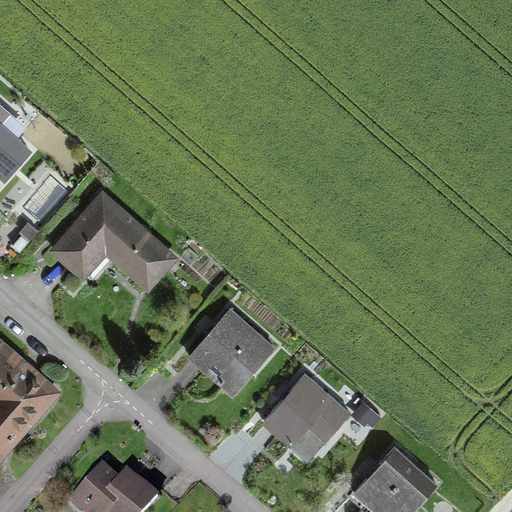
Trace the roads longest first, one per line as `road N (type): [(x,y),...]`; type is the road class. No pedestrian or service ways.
road 1 (residential): [(249,511),(115,392)]
road 2 (residential): [(9,511),(115,392)]
road 3 (residential): [(115,392),(0,290)]
